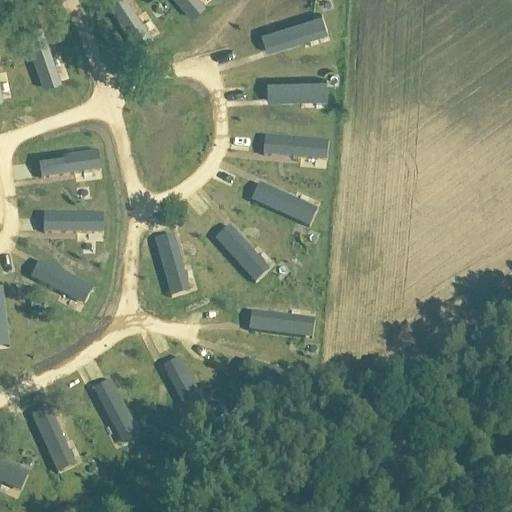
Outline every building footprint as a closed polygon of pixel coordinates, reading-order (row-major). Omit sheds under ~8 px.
[(109,0),(133,41),(152,31),(134,0),(109,0)] [(177,0),(189,13),(205,0),(177,0)] [(328,15),(268,33),(273,52),(334,34),(328,15)] [(46,85),(65,76),(41,25),(21,34),(46,85)] [(330,76),(272,80),(274,99),(331,97),(330,76)] [(334,139),(272,134),(270,154),(332,159),(334,139)] [(107,147),(45,156),(48,176),(110,167),(107,147)] [(323,208),(266,181),(258,200),(315,226),(323,208)] [(110,211),(48,210),(47,230),(110,231),(110,211)] [(277,269),(235,223),(220,236),(262,283),(277,269)] [(179,232),(160,237),(176,295),(195,289),(179,232)] [(99,285),(44,260),(36,277),(90,303),(99,285)] [(0,345),(16,344),(12,281),(0,282),(0,345)] [(257,309),(254,328),(317,337),(320,318),(257,309)] [(215,411),(186,355),(168,364),(197,420),(215,411)] [(145,433),(117,377),(99,386),(127,442),(145,433)] [(80,464),(55,407),(36,415),(62,472),(80,464)] [(0,455),(0,478),(26,490),(34,471),(0,455)]
